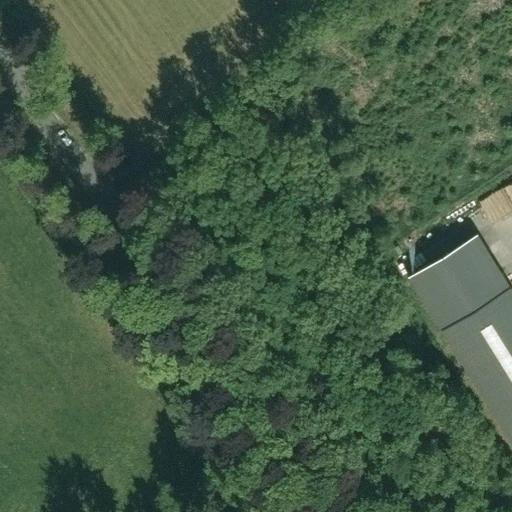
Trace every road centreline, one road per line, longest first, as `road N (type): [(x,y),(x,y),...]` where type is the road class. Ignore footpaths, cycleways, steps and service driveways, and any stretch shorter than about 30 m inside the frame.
road 1 (tertiary): [(337,511),(0,53)]
road 2 (track): [(364,0),(122,219)]
